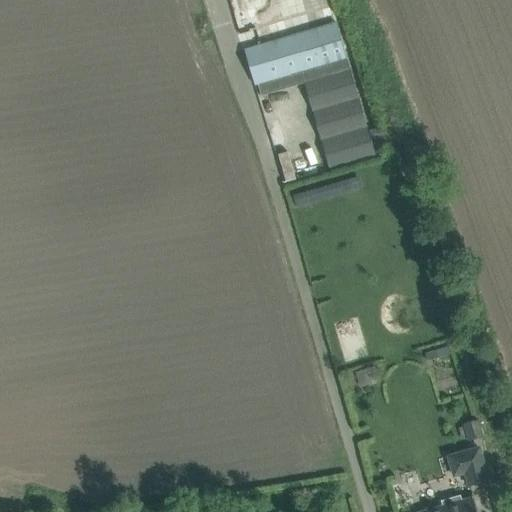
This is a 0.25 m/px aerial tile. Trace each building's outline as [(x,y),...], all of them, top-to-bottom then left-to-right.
[(257,85),(260,96),(260,97),(303,84),(329,170),(376,156),(375,154),(370,136),(368,132),(336,23),(244,51),(254,85),(257,85)] [(378,129),(368,132),(370,136),(375,154),(385,152),(378,129)] [(447,346),(425,353),(427,361),(449,354),(447,346)] [(373,366),(358,370),(362,385),(377,381),(373,366)] [(479,419),(463,424),(467,441),(484,436),(479,419)] [(480,446),(457,452),(467,486),(490,479),(480,446)] [(420,511),(477,511),(474,497),(420,511)]
